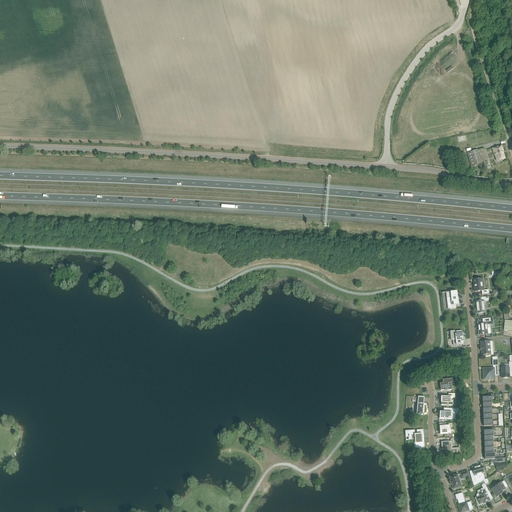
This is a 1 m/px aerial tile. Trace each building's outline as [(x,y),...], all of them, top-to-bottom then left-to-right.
[(495,156),(496,160),(497,161),(505,159),(503,151),(502,146),(492,149),(495,156)] [(482,163),(478,150),(467,153),(471,166),(482,163)] [(474,280),(474,285),(475,288),(474,288),(474,292),(482,291),(482,295),(489,294),(489,290),(484,290),(483,287),(482,287),(482,279),(474,280)] [(448,292),(446,293),(447,298),(448,309),(450,309),(453,309),(456,309),(456,308),(456,305),(459,304),(459,297),(458,297),(457,291),(454,292),(451,292),(450,292),(448,292)] [(480,298),(481,301),(475,302),(477,314),(486,313),(484,301),(489,301),(488,297),(480,298)] [(490,328),(490,324),(493,324),(492,317),(480,318),(481,322),(478,322),(478,324),(477,324),(478,327),(479,335),(488,334),(487,328),(490,328)] [(455,331),(450,332),(451,341),(456,340),(456,342),(457,341),(457,345),(464,344),(463,334),(462,334),(461,331),(456,332),(456,333),(455,333),(455,331)] [(490,350),(490,342),(481,342),(481,347),(480,347),(480,351),(481,351),(482,355),(491,355),(491,354),(493,354),(493,350),(490,350)] [(483,369),(483,378),(484,380),(486,380),(488,380),(488,379),(490,379),(490,380),(495,380),(495,376),(499,376),(498,360),(492,360),(493,366),(494,366),(494,368),(491,369),(491,370),(483,370),(483,369)] [(502,368),(502,378),(504,378),(505,379),(507,379),(508,378),(510,378),(508,378),(508,376),(511,375),(511,362),(509,362),(509,368),(502,368)] [(457,378),(444,380),(445,380),(446,383),(440,384),(441,391),(447,390),(447,391),(452,390),(451,383),(455,382),(458,381),(457,378)] [(441,397),(441,402),(445,402),(445,405),(441,405),(441,406),(453,406),(453,402),(453,400),(453,398),(455,398),(455,394),(449,394),(449,397),(441,397)] [(482,398),(483,404),(492,403),(493,403),(493,398),(494,397),(494,394),(488,395),(488,398),(482,398)] [(440,412),(440,419),(452,420),(452,413),(459,413),(459,414),(460,414),(459,409),(452,409),(444,409),(444,412),(440,412)] [(446,423),(439,424),(441,424),(442,427),(440,427),(439,427),(440,428),(440,435),(451,434),(450,426),(447,426),(446,423)] [(484,431),(484,437),(493,437),(494,437),(494,431),(495,431),(495,428),(489,428),(489,431),(484,431)] [(424,441),(423,433),(423,434),(417,435),(415,435),(415,430),(409,431),(409,435),(408,435),(409,437),(409,439),(415,439),(416,449),(415,449),(415,450),(423,449),(423,441),(424,441)] [(441,442),(442,450),(446,450),(446,454),(458,453),(458,448),(452,449),(452,442),(441,442)] [(494,454),(485,454),(485,460),(490,460),(490,463),(496,462),(496,459),(495,459),(495,453),(494,453),(494,454)] [(473,472),(470,473),(474,486),(485,480),(483,474),(484,473),(484,471),(482,466),(476,468),(476,467),(474,467),(475,468),(472,469),(473,472)] [(449,477),(452,485),(453,489),(461,487),(458,474),(449,477)] [(503,494),(502,492),(506,489),(505,489),(508,487),(504,481),(501,482),(497,485),(498,486),(491,489),(496,498),(503,494)] [(484,490),(478,494),(477,494),(477,495),(477,497),(477,498),(476,498),(477,501),(476,502),(478,505),(479,505),(483,503),(484,504),(486,503),(487,503),(490,501),(488,496),(491,495),(485,484),(481,486),(482,486),(484,490)] [(466,503),(465,503),(462,493),(455,495),(456,500),(457,499),(459,505),(458,505),(460,511),(465,511),(469,511),(469,510),(473,509),(471,502),(467,503),(466,503)]
